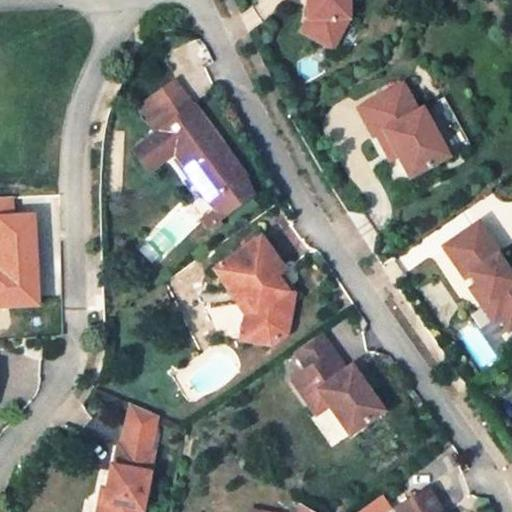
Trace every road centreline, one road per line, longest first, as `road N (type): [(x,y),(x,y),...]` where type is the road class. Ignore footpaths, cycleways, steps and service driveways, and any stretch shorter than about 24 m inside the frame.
road 1 (residential): [(506,511),(321,238),(195,0)]
road 2 (residential): [(132,4),(107,42),(81,110),(75,357),(0,467)]
road 3 (residential): [(0,3),(132,4)]
